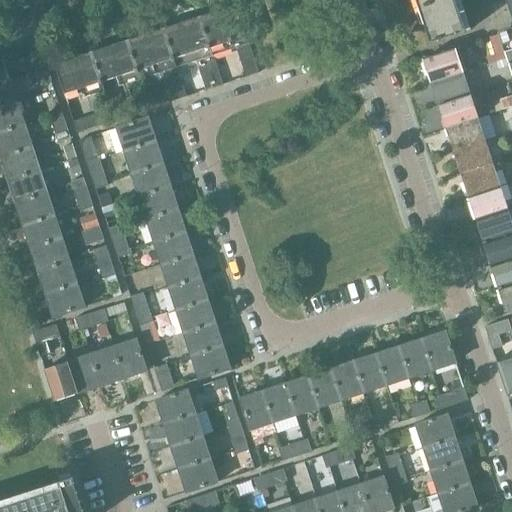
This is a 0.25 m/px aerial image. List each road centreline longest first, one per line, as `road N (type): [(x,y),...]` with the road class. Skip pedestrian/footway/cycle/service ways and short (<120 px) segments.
road 1 (residential): [(447,284),(274,339),(195,117),(371,65)]
road 2 (residential): [(447,284),(371,65)]
road 3 (residential): [(511,460),(447,284)]
